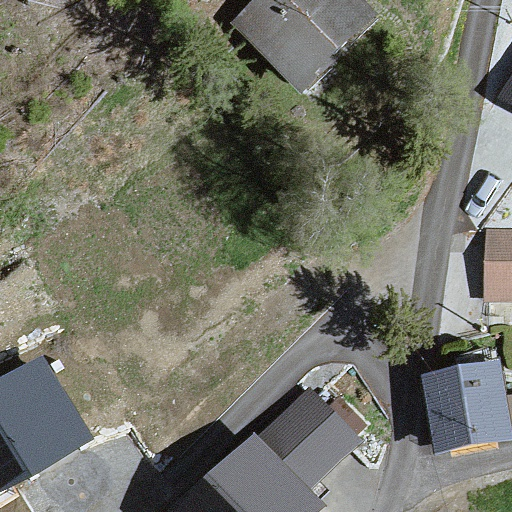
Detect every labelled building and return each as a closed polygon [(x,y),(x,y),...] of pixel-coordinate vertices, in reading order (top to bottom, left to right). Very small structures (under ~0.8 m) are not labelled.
[(378,16),(362,0),(256,0),(234,22),(302,91),(378,16)] [(511,75),(497,99),(511,108),(511,75)] [(511,230),(486,230),(485,299),(511,299),(511,230)] [(0,488),(87,436),(39,358),(0,382),(0,488)] [(500,360),(425,374),(438,446),(511,432),(511,395),(507,397),(500,360)] [(364,443),(307,385),(258,433),(252,428),(169,510),(171,511),(322,511),(331,504),(317,489),(364,443)]
